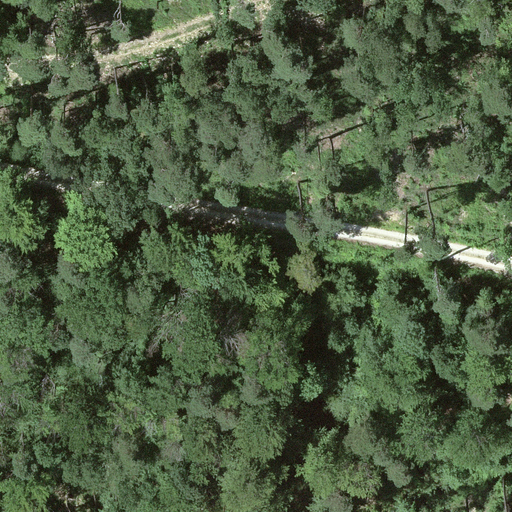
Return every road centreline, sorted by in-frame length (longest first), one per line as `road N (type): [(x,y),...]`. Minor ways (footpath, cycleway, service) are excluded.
road 1 (track): [(0,168),(511,266)]
road 2 (track): [(0,74),(115,52),(274,0)]
